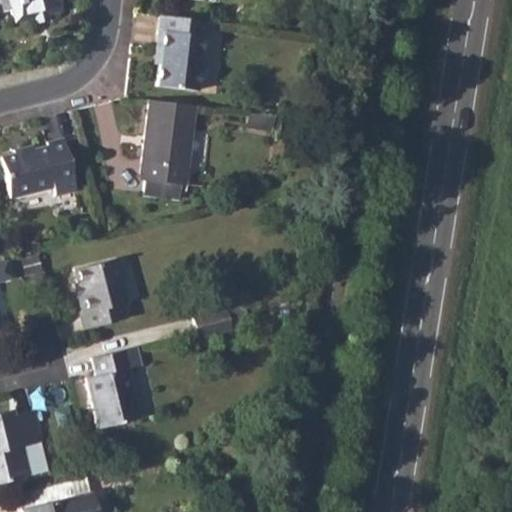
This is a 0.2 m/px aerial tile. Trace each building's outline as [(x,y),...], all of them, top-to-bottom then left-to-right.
[(9,0),(15,21),(35,16),(36,20),(48,17),(46,12),(62,8),(60,0),(9,0)] [(206,19),(162,14),(158,47),(162,47),(158,84),(197,89),(206,19)] [(142,174),(147,175),(182,180),(187,181),(196,105),(151,100),(142,174)] [(14,151),(0,154),(0,163),(8,194),(47,185),(49,193),(72,187),(59,135),(41,140),(42,144),(30,147),(29,143),(13,147),(14,151)] [(0,259),(0,278),(11,276),(7,258),(6,258),(0,259)] [(119,258),(74,268),(84,313),(82,314),(85,328),(126,318),(122,304),(128,302),(123,283),(125,282),(119,258)] [(229,307),(193,316),(198,336),(234,327),(229,307)] [(97,376),(88,379),(99,426),(139,416),(128,370),(141,366),(137,347),(92,358),(97,376)] [(11,410),(0,412),(0,482),(28,475),(22,446),(41,441),(34,411),(13,415),(11,410)] [(85,491),(15,507),(16,511),(85,511),(85,509),(89,508),(85,491)]
